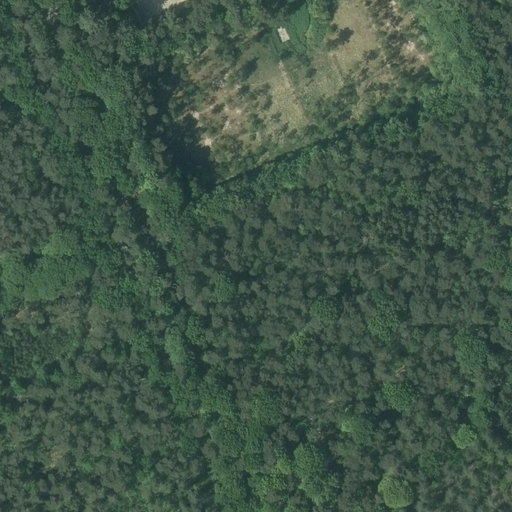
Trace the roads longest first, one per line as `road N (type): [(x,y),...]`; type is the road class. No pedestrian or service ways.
road 1 (track): [(57,35),(53,59),(257,511)]
road 2 (unknown): [(223,511),(93,237)]
road 3 (track): [(93,237),(0,36)]
road 4 (track): [(347,511),(511,383)]
road 5 (unknown): [(511,432),(420,511)]
